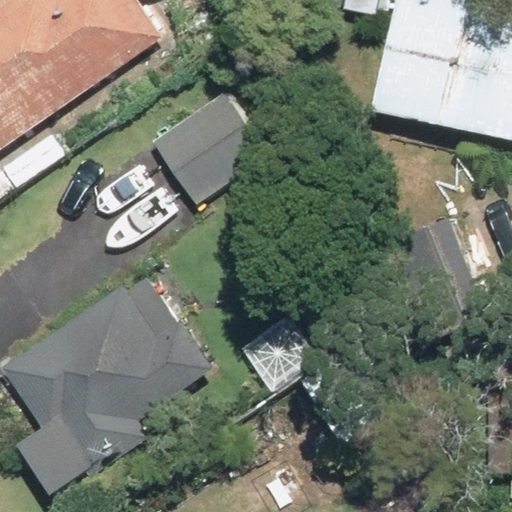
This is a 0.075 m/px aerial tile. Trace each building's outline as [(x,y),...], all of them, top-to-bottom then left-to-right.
[(0,0),(0,158),(178,37),(152,0),(0,0)] [(511,0),(407,0),(388,106),(511,128),(511,0)] [(236,88),(162,139),(207,204),(281,153),(236,88)] [(462,215),(390,243),(423,326),(495,298),(462,215)] [(30,441),(70,499),(168,433),(157,417),(230,368),(159,265),(12,365),(53,425),(30,441)]
